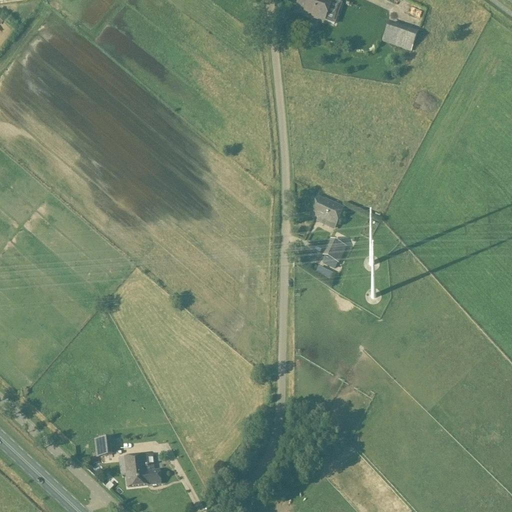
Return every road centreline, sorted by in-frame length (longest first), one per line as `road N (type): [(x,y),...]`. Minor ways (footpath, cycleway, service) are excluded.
road 1 (unclassified): [(214,511),(271,433),(278,386),(282,163),(271,0)]
road 2 (unclassified): [(124,511),(0,397)]
